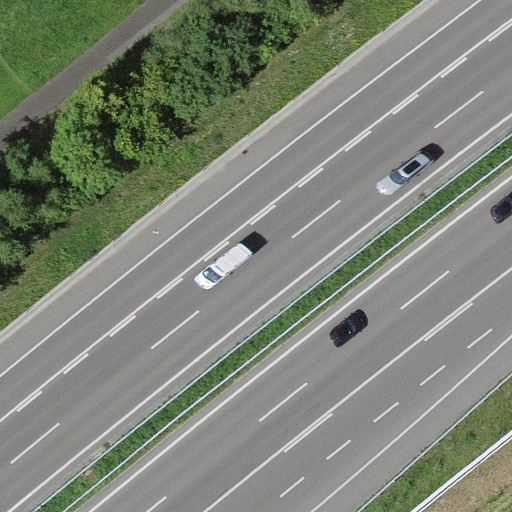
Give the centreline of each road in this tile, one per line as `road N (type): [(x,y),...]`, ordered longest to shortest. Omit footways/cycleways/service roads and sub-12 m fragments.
road 1 (motorway): [(511,50),(0,451)]
road 2 (motorway): [(183,511),(511,250)]
